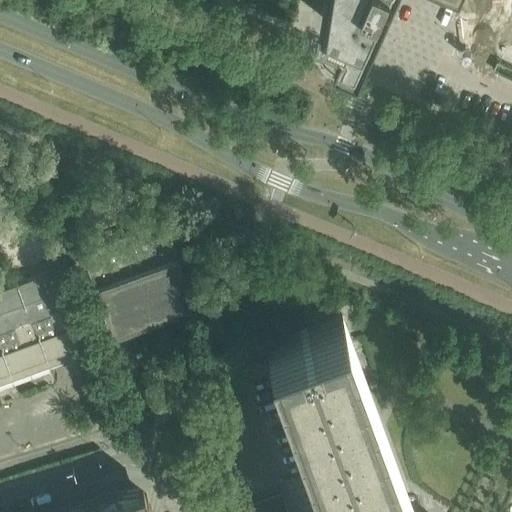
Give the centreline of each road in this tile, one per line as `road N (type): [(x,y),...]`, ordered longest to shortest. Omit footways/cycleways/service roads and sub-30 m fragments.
road 1 (secondary): [(0,51),(166,121),(276,182),(371,210),(511,272)]
road 2 (secondary): [(511,229),(344,149),(248,121),(0,13)]
road 3 (unclassified): [(182,511),(164,477),(125,465),(0,504)]
